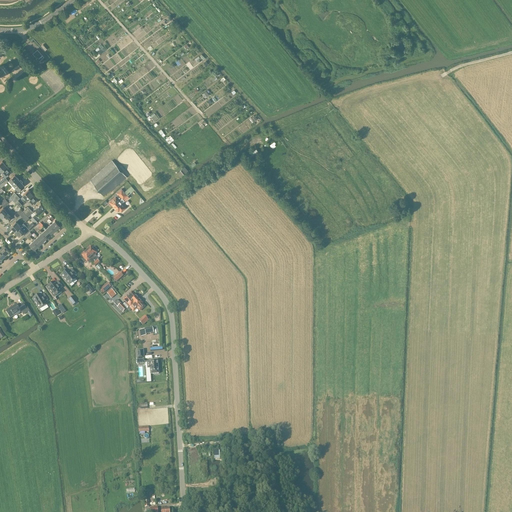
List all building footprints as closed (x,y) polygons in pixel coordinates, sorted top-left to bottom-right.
[(33,53),(39,61),(44,57),(37,49),(33,53)] [(166,139),(169,143),(175,139),(171,135),(166,139)] [(127,177),(112,160),(90,180),(104,197),(127,177)] [(7,166),(1,172),(5,176),(11,171),(7,166)] [(188,171),(184,167),(177,173),(181,177),(188,171)] [(9,180),(14,185),(16,183),(20,180),(15,175),(9,180)] [(0,185),(0,186),(1,188),(8,181),(7,179),(0,185)] [(24,184),(20,180),(16,183),(14,185),(16,188),(15,189),(16,191),(18,190),(24,184)] [(116,196),(109,202),(113,206),(122,198),(120,196),(124,192),(122,189),(116,193),(118,195),(116,196)] [(23,195),(27,200),(33,195),(29,190),(23,195)] [(122,198),(113,206),(118,211),(119,210),(121,212),(126,208),(124,206),(122,203),(125,201),(123,199),(127,195),(124,192),(120,196),(122,198)] [(38,199),(33,195),(27,200),(32,205),(38,199)] [(7,200),(2,205),(4,207),(12,200),(10,198),(7,200)] [(40,213),(45,208),(41,203),(35,208),(40,213)] [(0,210),(0,215),(2,218),(8,213),(9,212),(7,210),(6,211),(3,208),(0,210)] [(12,216),(15,218),(23,211),(20,208),(12,216)] [(23,211),(15,218),(17,221),(25,214),(23,211)] [(9,212),(8,213),(2,218),(6,222),(12,217),(9,215),(11,214),(9,212)] [(55,229),(59,225),(55,220),(50,224),(55,229)] [(10,226),(15,231),(20,226),(16,221),(10,226)] [(23,223),(20,226),(15,231),(19,236),(28,228),(23,223)] [(55,229),(50,224),(46,228),(51,233),(55,229)] [(51,233),(46,228),(42,232),(47,237),(51,233)] [(47,237),(42,232),(38,236),(42,241),(47,237)] [(42,241),(38,236),(33,240),(38,245),(42,241)] [(38,245),(33,240),(29,244),(34,249),(38,245)] [(4,245),(0,249),(5,255),(10,251),(4,245)] [(88,249),(86,251),(98,264),(100,262),(97,260),(99,259),(95,255),(96,253),(95,251),(96,250),(96,249),(94,247),(92,249),(90,247),(89,247),(88,249)] [(98,264),(86,251),(84,253),(83,253),(82,254),(82,255),(81,255),(83,257),(81,259),(83,261),(84,261),(85,260),(89,264),(91,262),(95,267),(98,264)] [(71,269),(69,271),(68,270),(65,273),(61,276),(69,285),(73,282),(72,282),(76,279),(74,277),(76,275),(71,269)] [(120,272),(112,278),(115,282),(123,275),(120,272)] [(58,281),(55,283),(51,285),(47,287),(54,297),(58,295),(58,294),(61,291),(60,289),(62,288),(58,281)] [(108,283),(101,289),(105,292),(111,287),(108,283)] [(86,288),(91,294),(94,291),(89,285),(86,288)] [(124,299),(130,306),(139,299),(135,295),(132,292),(124,299)] [(44,294),(41,296),(41,295),(37,297),(33,299),(39,310),(43,307),(47,304),(45,302),(48,300),(44,294)] [(73,296),(68,300),(73,306),(78,302),(73,296)] [(144,306),(142,303),(139,299),(130,306),(130,307),(127,310),(129,312),(131,310),(133,311),(137,308),(140,311),(144,306)] [(16,305),(6,311),(10,318),(19,312),(20,313),(22,312),(26,309),(23,304),(18,307),(16,305)] [(122,313),(126,309),(121,304),(117,307),(122,313)] [(148,320),(144,316),(139,321),(143,326),(148,320)] [(150,361),(149,361),(150,361),(150,363),(147,363),(147,369),(150,369),(150,374),(151,374),(158,374),(159,374),(159,373),(158,373),(158,361),(158,360),(157,360),(150,361)]
